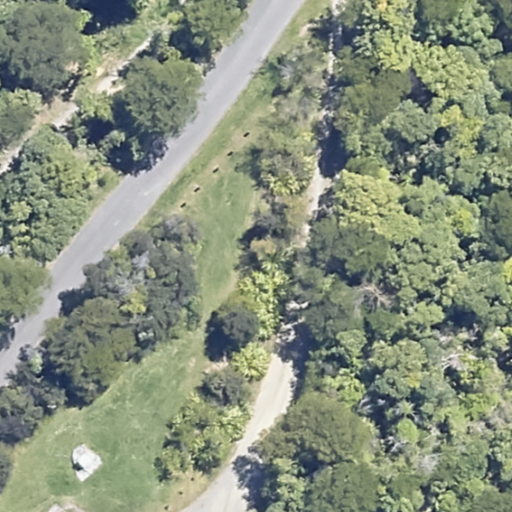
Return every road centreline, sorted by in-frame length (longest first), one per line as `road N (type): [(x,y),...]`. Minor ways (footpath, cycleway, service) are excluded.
road 1 (unclassified): [(230,511),(261,447),(299,309),(352,0)]
road 2 (unclassified): [(0,372),(199,116),(278,0)]
